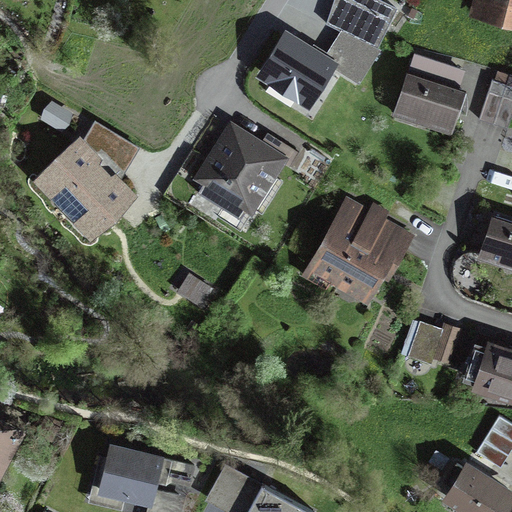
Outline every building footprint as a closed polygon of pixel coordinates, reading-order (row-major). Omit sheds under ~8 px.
[(380,0),(334,0),(327,23),(341,31),(372,46),(373,46),(386,20),(389,21),(396,8),(380,0)] [(511,0),(477,0),(474,12),(511,22),(511,0)] [(341,31),(323,59),(330,63),(358,81),(379,49),(372,46),(341,31)] [(287,36),(264,72),(307,100),(330,63),(323,59),(287,36)] [(462,70),(414,57),(399,105),(451,123),(462,89),(456,87),(462,70)] [(493,123),(506,83),(492,78),(479,118),(493,123)] [(511,84),(506,83),(493,123),(507,128),(511,113),(511,84)] [(69,114),(52,103),(44,116),(61,127),(69,114)] [(79,147),(77,145),(44,176),(57,190),(59,202),(68,211),(80,213),(93,227),(126,196),(94,163),(101,158),(97,156),(108,137),(91,127),(79,147)] [(232,128),(221,146),(225,149),(216,163),(207,157),(194,177),(205,184),(208,179),(249,206),(280,158),(232,128)] [(355,281),(369,289),(394,245),(401,249),(410,233),(385,219),(381,219),(379,223),(367,216),(370,211),(351,200),(316,260),(312,258),(303,273),(308,276),(307,278),(326,288),(331,280),(335,281),(339,275),(352,282),(355,281)] [(511,221),(495,215),(484,249),(511,258),(511,221)] [(136,283),(148,292),(158,277),(145,269),(136,283)] [(441,328),(421,321),(409,354),(430,361),(441,328)] [(479,381),(511,391),(511,354),(490,347),(490,348),(480,381),(479,381)] [(511,448),(511,422),(499,414),(476,451),(501,466),(511,448)] [(0,465),(17,434),(0,424),(0,465)] [(160,456),(112,445),(101,488),(150,500),(153,488),(155,476),(160,456)] [(194,464),(160,456),(155,476),(190,484),(194,464)] [(458,487),(452,495),(478,511),(495,511),(507,494),(457,462),(446,479),(458,487)] [(237,511),(252,484),(226,470),(210,499),(233,511),(237,511)] [(262,482),(245,511),(313,511),(314,511),(262,482)] [(179,494),(153,488),(150,500),(148,505),(175,511),(179,494)]
